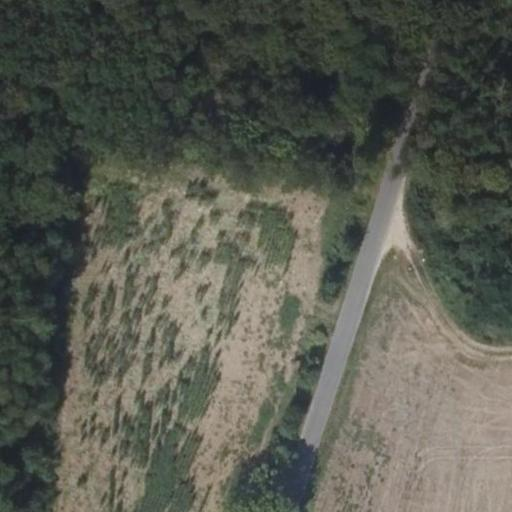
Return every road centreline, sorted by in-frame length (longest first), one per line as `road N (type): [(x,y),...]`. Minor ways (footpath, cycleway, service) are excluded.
road 1 (track): [(511,352),(475,357),(443,344),(365,196),(316,192),(263,241),(120,511)]
road 2 (unclassified): [(287,511),(385,222),(446,0)]
